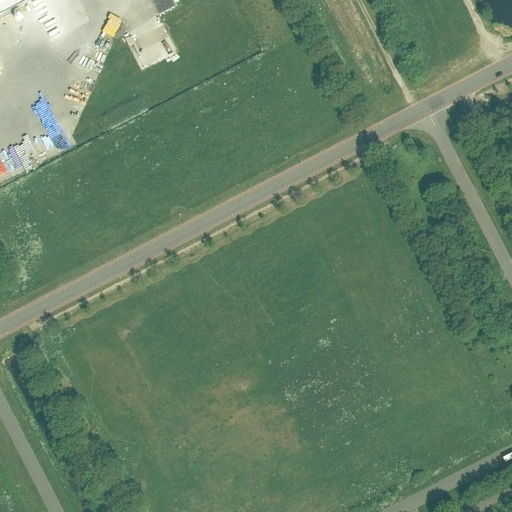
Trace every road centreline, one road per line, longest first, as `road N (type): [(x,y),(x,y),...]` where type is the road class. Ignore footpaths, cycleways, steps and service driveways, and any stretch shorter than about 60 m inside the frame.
road 1 (tertiary): [(0,329),(424,109)]
road 2 (unclassified): [(511,275),(424,109)]
road 3 (unclassified): [(398,511),(511,453)]
road 4 (unclassified): [(56,511),(0,403)]
